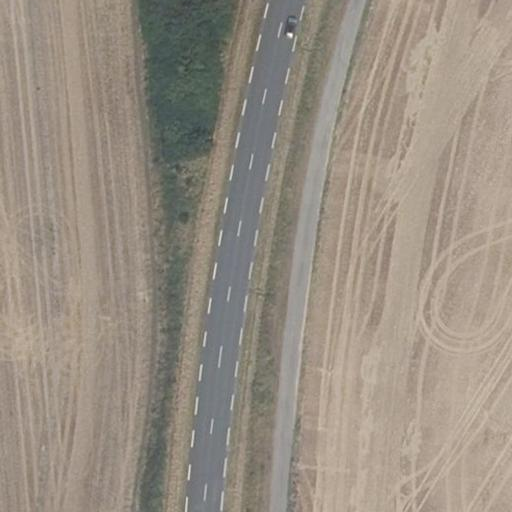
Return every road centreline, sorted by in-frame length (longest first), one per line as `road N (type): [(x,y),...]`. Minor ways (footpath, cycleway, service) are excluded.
road 1 (track): [(361,0),(299,264),(279,511)]
road 2 (tertiary): [(287,0),(225,317),(204,511)]
